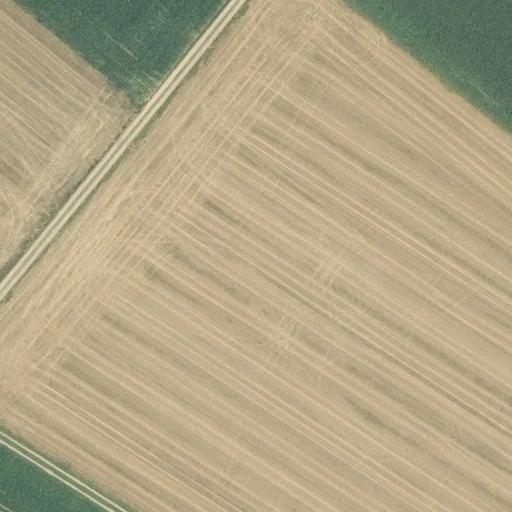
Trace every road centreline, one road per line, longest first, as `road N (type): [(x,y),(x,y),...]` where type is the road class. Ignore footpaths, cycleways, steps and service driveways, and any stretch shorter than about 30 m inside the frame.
road 1 (track): [(0,290),(237,0)]
road 2 (track): [(511,129),(353,0)]
road 3 (track): [(0,440),(111,511)]
